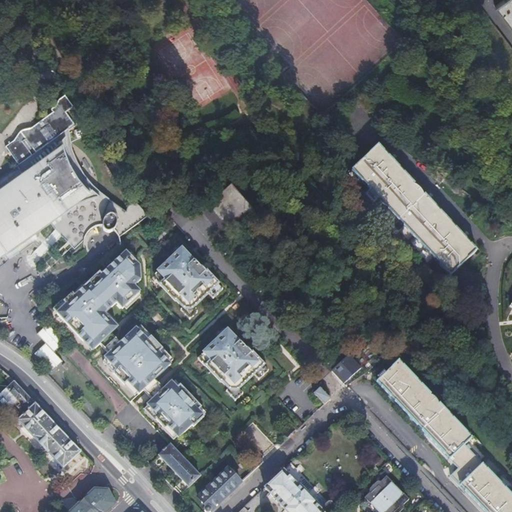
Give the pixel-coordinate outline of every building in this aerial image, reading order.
[(511,0),(501,0),(494,5),(511,29),(511,0)] [(24,40),(22,35),(14,39),(16,44),(24,40)] [(66,132),(74,127),(64,114),(71,109),(63,99),(56,103),(53,108),(48,112),(50,114),(28,130),(26,130),(24,130),(21,131),(17,133),(20,136),(34,155),(66,132)] [(21,177),(0,191),(0,259),(5,256),(14,249),(28,239),(49,225),(52,230),(72,250),(83,239),(83,238),(84,235),(86,233),(87,231),(89,230),(91,229),(92,228),(94,227),(96,227),(98,226),(100,226),(100,227),(101,228),(101,230),(102,231),(103,232),(105,233),(106,233),(108,233),(109,232),(110,232),(111,231),(112,231),(113,232),(114,233),(114,234),(115,235),(116,236),(116,238),(117,240),(117,242),(118,246),(151,220),(138,206),(136,205),(135,204),(134,204),(132,204),(131,204),(129,205),(128,205),(127,206),(125,208),(125,209),(124,212),(108,200),(98,193),(91,186),(82,176),(77,168),(74,162),(69,150),(66,132),(34,155),(29,158),(16,168),(15,168),(21,177)] [(15,140),(29,158),(34,155),(20,136),(15,140)] [(7,155),(16,168),(29,158),(15,140),(2,149),(7,155)] [(384,153),(378,147),(352,171),(378,199),(379,198),(380,198),(390,208),(389,208),(388,209),(420,243),(421,242),(431,252),(430,253),(429,254),(449,275),(475,250),(471,246),(468,248),(463,244),(466,241),(455,229),(453,232),(448,227),(451,225),(440,213),(437,216),(433,211),(436,208),(424,196),(424,197),(422,199),(412,188),(414,187),(415,186),(404,174),(401,177),(396,172),(399,169),(389,158),(386,161),(381,155),(384,153)] [(417,189),(414,187),(412,188),(422,199),(424,197),(423,197),(422,194),(420,191),(417,189)] [(386,207),(389,208),(390,208),(380,198),(379,198),(379,199),(381,202),(383,204),(386,207)] [(14,249),(18,254),(32,244),(28,239),(14,249)] [(431,252),(421,242),(421,243),(422,246),(425,249),(428,251),(430,253),(431,252)] [(181,248),(155,273),(155,280),(175,300),(176,300),(184,308),(192,308),(218,283),(206,270),(204,271),(200,268),(201,267),(193,259),(181,248)] [(5,256),(9,260),(18,254),(14,249),(5,256)] [(98,273),(54,314),(66,327),(67,326),(76,336),(75,337),(81,343),(85,340),(94,350),(114,332),(100,317),(115,303),(121,309),(133,298),(126,290),(131,285),(133,286),(140,279),(140,277),(136,273),(139,270),(139,266),(125,251),(100,274),(98,273)] [(5,256),(0,259),(0,267),(0,268),(2,267),(3,266),(4,265),(6,263),(7,262),(9,260),(5,256)] [(147,340),(135,328),(103,359),(115,371),(112,374),(123,386),(126,383),(138,396),(149,385),(146,383),(151,378),(154,381),(171,365),(159,352),(162,349),(150,338),(147,340)] [(239,340),(227,328),(197,358),(221,383),(222,383),(231,391),(239,392),(266,365),(253,351),(251,353),(247,349),(248,348),(240,340),(239,340)] [(359,368),(348,357),(333,372),(344,384),(359,368)] [(448,459),(463,445),(471,438),(397,362),(375,383),(448,459)] [(180,438),(186,432),(192,426),(194,427),(204,417),(198,411),(201,409),(180,386),(177,389),(171,382),(159,394),(163,397),(158,402),(155,398),(146,406),(178,439),(180,438)] [(61,431),(14,383),(6,391),(18,405),(21,407),(18,410),(25,417),(18,423),(63,470),(82,452),(61,431)] [(331,399),(321,388),(314,394),(325,405),(331,399)] [(18,405),(6,391),(0,397),(0,398),(11,411),(18,405)] [(458,468),(472,455),(463,445),(448,459),(458,468)] [(178,467),(184,461),(171,446),(160,457),(153,463),(159,470),(166,463),(175,473),(175,472),(175,473),(179,468),(178,467)] [(511,511),(511,496),(472,455),(458,468),(451,475),(486,511),(511,511)] [(200,477),(184,461),(178,467),(179,468),(175,473),(182,481),(176,487),(183,494),(189,488),(200,477)] [(228,470),(213,484),(226,498),(241,484),(228,470)] [(287,511),(336,511),(339,510),(333,503),(329,504),(321,510),(284,470),(265,488),(287,511)] [(370,494),(364,500),(367,504),(367,507),(371,511),(400,511),(403,510),(403,506),(409,500),(388,478),(382,484),(377,483),(372,488),(370,494)] [(211,511),(226,498),(213,484),(198,498),(206,507),(205,509),(205,510),(205,511),(211,511)] [(105,511),(114,505),(106,491),(95,486),(67,511),(105,511)]
